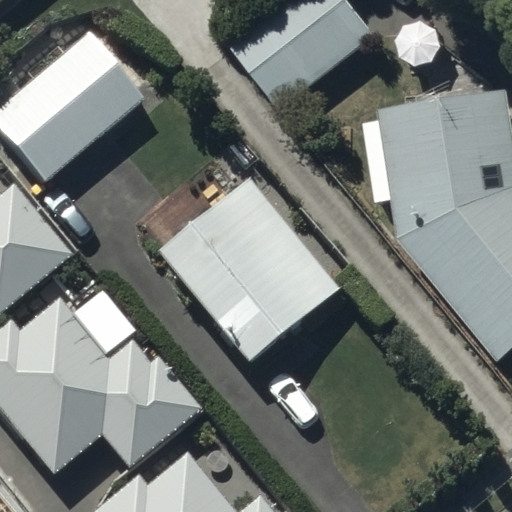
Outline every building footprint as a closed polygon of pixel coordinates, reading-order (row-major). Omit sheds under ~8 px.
[(0,0),(0,8),(9,0),(0,0)] [(342,0),(289,0),(227,51),(285,120),(378,44),(342,0)] [(89,43),(0,118),(0,144),(44,195),(144,108),(131,93),(148,79),(112,39),(97,52),(89,43)] [(511,102),(384,123),(384,134),(368,134),(378,215),(398,212),(402,254),(502,375),(511,366),(511,102)] [(16,192),(0,205),(0,288),(6,296),(63,248),(16,192)] [(246,192),(154,267),(245,378),(337,303),(246,192)] [(10,402),(0,409),(0,452),(9,463),(40,438),(10,402)] [(25,487),(18,492),(34,511),(179,511),(135,459),(144,451),(104,403),(55,444),(63,454),(47,467),(39,458),(16,477),(25,487)]
